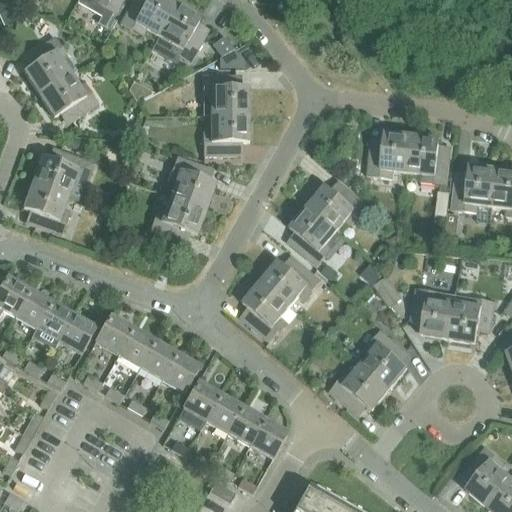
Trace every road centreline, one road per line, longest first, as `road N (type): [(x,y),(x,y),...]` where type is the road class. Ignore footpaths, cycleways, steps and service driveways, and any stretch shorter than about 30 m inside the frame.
road 1 (residential): [(199,319),(320,97)]
road 2 (residential): [(1,251),(38,253),(199,319)]
road 3 (residential): [(320,97),(450,112),(511,140)]
road 4 (residential): [(199,319),(317,418)]
road 5 (residential): [(242,0),(320,97)]
road 6 (residential): [(428,403),(438,425),(470,428),(484,407),(467,378)]
